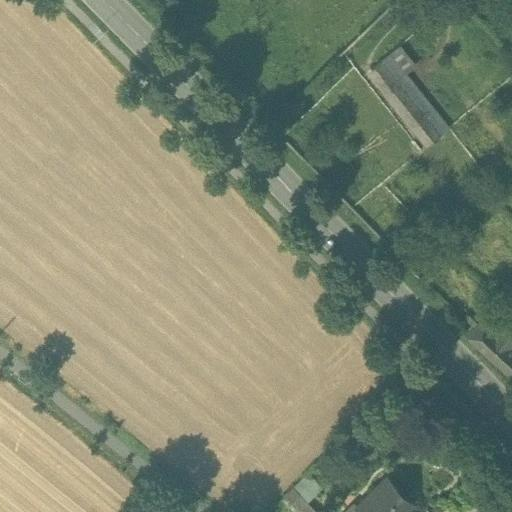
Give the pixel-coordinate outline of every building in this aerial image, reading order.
[(415,65),(400,45),(383,59),(441,133),(449,127),(406,72),(415,65)] [(441,133),(383,59),(371,69),(430,142),(441,133)] [(430,142),(371,69),(368,71),(427,145),(430,142)] [(511,320),(503,313),(497,319),(488,311),(474,327),(466,334),(511,374),(511,320)] [(280,500),(291,511),(319,511),(307,499),(320,487),(306,473),(280,500)] [(401,511),(411,502),(387,477),(358,506),(363,511),(401,511)]
